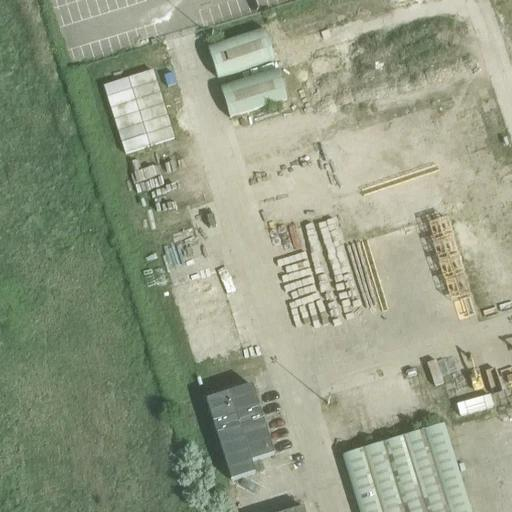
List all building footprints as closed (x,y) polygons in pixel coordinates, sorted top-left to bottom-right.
[(275,60),(266,32),(208,50),(217,79),(275,60)] [(124,156),(174,141),(153,72),(103,88),(124,156)] [(286,103),(277,72),(220,90),(229,120),(286,103)] [(170,286),(192,361),(240,348),(218,271),(170,286)] [(252,387),(205,401),(231,482),(254,474),(251,463),(274,455),(252,387)] [(472,511),(445,427),(343,460),(359,511),(472,511)]
